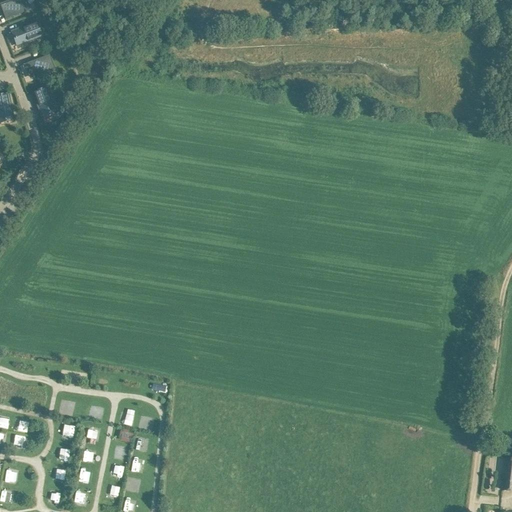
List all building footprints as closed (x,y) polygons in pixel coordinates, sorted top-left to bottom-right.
[(16,0),(0,6),(6,20),(28,12),(23,0),(16,0)] [(12,27),(17,41),(40,32),(34,18),(12,27)] [(25,58),(30,72),(53,63),(47,49),(25,58)] [(46,92),(32,97),(41,120),(55,114),(46,92)] [(12,104),(0,108),(0,115),(6,132),(20,127),(12,104)] [(18,160),(5,152),(0,160),(0,177),(5,181),(18,160)] [(511,458),(507,458),(503,491),(511,491),(511,458)]
